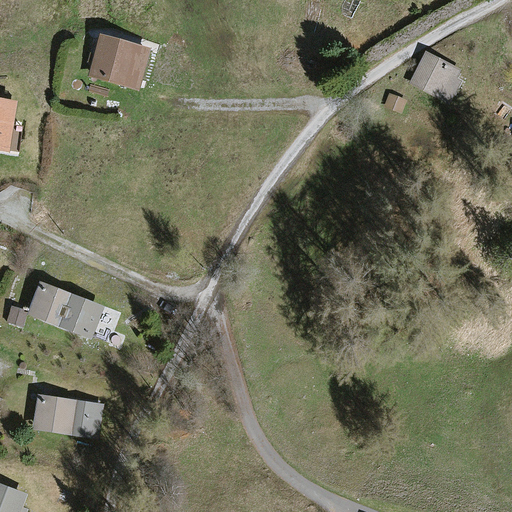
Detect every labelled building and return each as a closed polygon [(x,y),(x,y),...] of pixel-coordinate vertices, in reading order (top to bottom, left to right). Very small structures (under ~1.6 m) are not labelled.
[(154,55),(102,41),(91,82),(143,96),(154,55)] [(425,58),(411,88),(449,105),(463,75),(425,58)] [(408,104),(389,97),(383,112),(402,119),(408,104)] [(18,107),(0,103),(0,154),(9,156),(18,107)] [(73,299),(40,287),(28,319),(62,331),(73,299)] [(105,311),(73,299),(62,331),(94,342),(105,311)] [(27,314),(13,309),(7,325),(21,330),(27,314)] [(77,403),(38,397),(33,434),(72,439),(77,403)] [(104,407),(77,403),(72,439),(99,443),(104,407)] [(28,495),(0,485),(0,511),(27,511),(28,511),(23,509),(28,495)]
